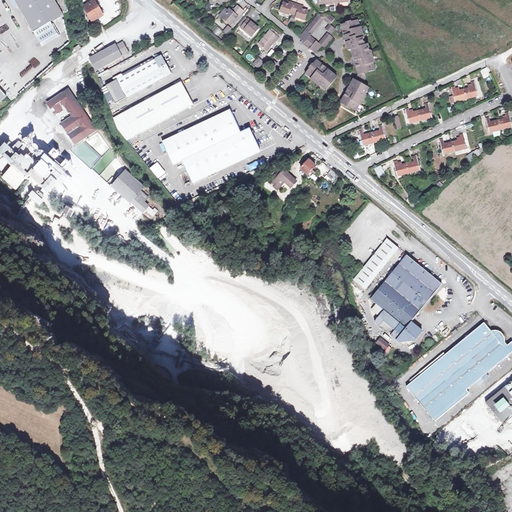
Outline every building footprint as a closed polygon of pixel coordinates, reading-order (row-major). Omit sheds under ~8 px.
[(64,15),(55,0),(15,0),(34,32),(51,22),(64,15)] [(95,1),(85,7),(93,21),(103,15),(95,1)] [(300,8),(300,5),(297,4),(293,3),(292,5),(289,4),(284,3),(283,3),(280,12),(290,15),(290,13),(291,12),(297,14),(297,15),(296,17),(305,20),(308,10),(303,9),(300,8)] [(228,11),(226,9),(221,15),(232,24),(238,17),(243,11),(238,7),(235,11),(233,12),(231,11),(230,9),(228,11)] [(247,17),(255,21),(259,13),(251,8),(247,17)] [(305,42),(310,36),(325,19),(330,24),(335,19),(329,14),(319,15),(299,37),(305,42)] [(251,21),(242,27),(241,28),(244,31),(245,30),(252,36),(258,29),(251,22),(251,21)] [(349,42),(347,43),(349,51),(352,50),(363,46),(362,43),(364,42),(363,39),(364,38),(362,31),(360,31),(359,28),(358,24),(356,25),(355,21),(341,26),(343,33),(349,31),(350,34),(347,36),(346,36),(345,37),(345,38),(346,38),(346,39),(347,39),(348,39),(349,42)] [(51,22),(34,32),(43,46),(59,37),(51,22)] [(336,29),(330,24),(326,30),(332,35),(336,29)] [(212,32),(217,36),(221,30),(217,27),(212,32)] [(277,37),(270,31),(259,45),(267,52),(275,41),(276,42),(278,38),(277,37)] [(319,43),(323,47),(325,48),(333,38),(328,34),(319,43)] [(317,41),(310,36),(305,42),(304,44),(310,49),(317,41)] [(323,47),(319,43),(317,41),(310,49),(316,54),(323,47)] [(98,57),(93,59),(94,61),(92,62),(91,63),(95,68),(97,67),(99,71),(101,74),(105,72),(103,69),(102,66),(121,56),(128,52),(123,43),(118,46),(118,47),(116,48),(115,47),(107,52),(106,50),(97,55),(98,57)] [(237,45),(233,48),(239,54),(242,50),(237,45)] [(372,59),(374,59),(372,51),(370,52),(369,48),(367,48),(366,45),(365,46),(363,46),(352,50),(354,57),(360,56),(361,59),(357,60),(356,61),(356,62),(356,63),(357,63),(358,64),(359,64),(360,67),(357,67),(360,75),(365,73),(373,70),(372,67),(374,66),(373,63),(372,59)] [(22,79),(41,60),(37,56),(18,75),(22,79)] [(102,66),(103,69),(122,58),(121,56),(102,66)] [(162,56),(117,81),(123,90),(127,98),(171,74),(162,56)] [(253,64),(258,68),(264,62),(258,57),(253,64)] [(321,68),(323,66),(317,61),(308,72),(310,74),(309,75),(312,78),(315,80),(314,82),(323,89),(324,88),(325,86),(328,89),(337,77),(331,73),(328,77),(325,75),(327,72),(328,71),(328,70),(327,69),(326,69),(325,69),(324,70),(321,68)] [(331,73),(323,66),(321,68),(324,70),(325,69),(326,69),(327,69),(328,70),(328,71),(327,72),(325,75),(328,77),(331,73)] [(360,75),(356,81),(363,85),(366,79),(365,73),(360,75)] [(354,80),(350,87),(355,90),(353,93),(350,90),(349,90),(349,91),(348,91),(348,92),(348,93),(348,94),(349,94),(347,97),(345,96),(341,103),(353,110),(355,107),(357,108),(359,104),(361,102),(362,103),(366,96),(365,95),(367,91),(365,90),(367,87),(363,85),(356,81),(354,80)] [(456,91),(455,89),(454,87),(451,88),(455,102),(478,96),(474,81),(471,82),(472,87),(459,91),(456,91)] [(123,125),(133,138),(194,105),(181,82),(132,109),(120,115),(119,116),(123,125)] [(350,87),(345,96),(347,97),(349,94),(348,94),(348,93),(348,92),(348,91),(349,91),(349,90),(350,90),(353,93),(355,90),(350,87)] [(70,89),(48,102),(55,114),(66,107),(74,121),(83,135),(74,141),(80,151),(99,138),(101,142),(104,140),(83,109),(70,89)] [(127,98),(123,90),(115,95),(119,102),(127,98)] [(408,109),(405,109),(409,124),(432,118),(428,103),(425,104),(426,109),(410,113),(408,109)] [(120,115),(132,109),(130,106),(119,112),(120,115)] [(182,161),(192,183),(260,152),(249,129),(241,133),(230,111),(163,142),(173,165),(182,161)] [(489,118),(485,118),(489,133),(511,126),(511,125),(509,112),(505,113),(506,118),(490,122),(489,118)] [(118,130),(123,125),(119,116),(114,119),(118,130)] [(123,125),(118,130),(127,141),(133,138),(123,125)] [(362,130),(359,131),(362,146),(386,140),(382,125),(378,126),(380,131),(363,135),(362,130)] [(461,140),(457,141),(444,144),(443,139),(439,140),(443,155),(466,149),(463,135),(459,135),(460,138),(461,140)] [(94,162),(110,148),(105,142),(102,145),(105,148),(103,151),(98,146),(91,154),(90,153),(87,155),(94,162)] [(111,151),(93,170),(101,177),(113,164),(108,159),(113,153),(111,151)] [(15,163),(38,182),(60,202),(68,194),(67,193),(44,173),(23,154),(15,163)] [(398,166),(397,164),(397,161),(393,162),(397,176),(420,170),(416,156),(413,157),(414,162),(401,165),(398,166)] [(249,171),(265,164),(263,158),(247,165),(249,171)] [(302,166),(301,168),(307,175),(316,166),(309,160),(305,163),(304,162),(301,165),(302,166)] [(157,178),(166,172),(158,161),(149,168),(157,178)] [(32,189),(38,182),(15,163),(7,171),(10,174),(13,171),(16,174),(14,177),(15,179),(18,181),(21,178),(24,181),(21,184),(26,188),(28,185),(32,189)] [(378,178),(385,175),(382,165),(374,168),(378,178)] [(282,168),(268,182),(271,184),(272,183),(275,185),(274,187),(277,190),(284,182),(291,188),(296,181),(282,168)] [(44,173),(67,193),(70,190),(47,170),(44,173)] [(330,181),(336,174),(331,170),(325,177),(330,181)] [(14,177),(10,174),(7,171),(2,177),(10,184),(15,179),(14,177)] [(148,193),(131,177),(117,191),(134,208),(135,207),(146,218),(149,215),(158,223),(160,220),(141,201),(148,193)] [(24,197),(32,189),(28,185),(26,188),(21,184),(24,181),(21,178),(18,181),(15,179),(10,184),(24,197)] [(65,204),(85,216),(91,206),(71,194),(65,204)] [(40,201),(47,208),(52,203),(44,196),(40,201)] [(55,217),(47,208),(40,201),(31,209),(47,225),(55,217)] [(92,204),(91,206),(85,216),(94,221),(91,226),(105,234),(112,222),(115,224),(117,220),(101,210),(105,204),(100,201),(96,207),(92,204)] [(56,223),(75,235),(79,228),(60,217),(56,223)] [(261,227),(265,231),(267,230),(270,227),(266,223),(263,225),(256,217),(253,220),(260,228),(261,227)] [(112,222),(105,234),(111,238),(115,238),(124,224),(117,220),(115,224),(112,222)] [(90,225),(85,232),(107,245),(111,238),(105,234),(91,226),(90,225)] [(105,249),(107,245),(85,232),(79,228),(75,235),(74,237),(102,254),(105,249)] [(123,241),(115,238),(111,238),(107,245),(105,249),(119,256),(135,259),(135,240),(123,241)] [(363,268),(375,278),(399,248),(387,239),(363,268)] [(442,284),(404,253),(400,259),(402,260),(370,299),(376,304),(372,310),(379,316),(374,321),(400,343),(401,344),(403,346),(406,346),(408,346),(410,345),(412,343),(413,341),(414,341),(422,331),(418,328),(416,331),(409,326),(412,323),(410,322),(442,284)] [(354,280),(365,290),(375,278),(363,268),(354,280)] [(483,323),(406,387),(434,422),(468,393),(465,390),(511,351),(511,343),(510,342),(506,346),(504,343),(504,341),(504,340),(503,338),(502,336),(501,334),(499,332),(497,331),(494,330),(492,331),(489,331),(483,323)] [(418,328),(412,323),(409,326),(416,331),(418,328)] [(148,332),(143,338),(148,342),(153,336),(148,332)] [(154,337),(147,346),(153,351),(160,342),(154,337)] [(380,338),(376,342),(385,350),(389,345),(380,338)] [(511,380),(485,402),(502,422),(511,413),(511,380)]
